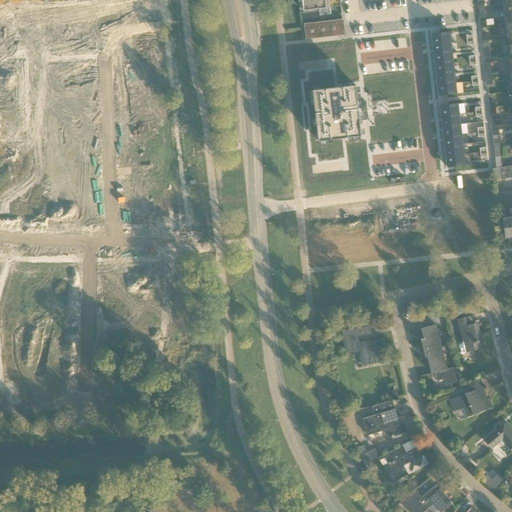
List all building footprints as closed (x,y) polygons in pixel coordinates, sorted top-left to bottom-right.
[(302,0),(304,11),(331,8),(329,0),(302,0)] [(511,23),(511,0),(503,0),(504,2),(505,2),(505,8),(504,8),(505,11),(506,11),(506,16),(505,16),(506,24),(511,23)] [(154,1),(135,3),(136,16),(146,15),(147,26),(157,25),(154,1)] [(135,3),(114,5),(117,29),(126,28),(126,17),(136,16),(135,3)] [(77,18),(77,39),(83,39),(83,46),(88,46),(88,39),(88,17),(77,18)] [(88,17),(88,39),(99,39),(98,17),(88,17)] [(66,18),(54,18),(55,38),(66,37),(66,18)] [(66,37),(66,42),(77,42),(77,39),(77,18),(66,18),(66,37)] [(342,21),(305,25),(307,38),(344,34),(342,21)] [(157,29),(137,31),(138,44),(158,42),(157,29)] [(450,32),(432,34),(433,45),(451,43),(450,32)] [(158,42),(138,44),(140,57),(160,54),(158,42)] [(451,43),(433,45),(435,55),(453,53),(451,43)] [(453,53),(435,55),(436,65),(454,63),(453,53)] [(160,54),(140,57),(141,69),(161,67),(160,54)] [(55,61),(56,80),(76,80),(76,79),(75,68),(68,68),(68,61),(55,61)] [(454,63),(436,65),(437,75),(455,73),(454,63)] [(16,67),(0,67),(0,79),(16,78),(16,67)] [(161,67),(141,69),(142,82),(162,80),(161,67)] [(455,73),(437,75),(438,86),(456,84),(455,73)] [(0,89),(17,89),(16,78),(0,79),(0,89)] [(56,80),(56,99),(69,99),(69,98),(69,92),(81,92),(80,79),(76,79),(76,80),(56,80)] [(162,80),(142,82),(144,94),(164,92),(162,80)] [(456,84),(438,86),(439,96),(457,94),(456,84)] [(356,86),(313,91),(319,141),(362,136),(360,121),(367,120),(365,101),(358,101),(356,86)] [(17,89),(0,89),(0,100),(17,100),(17,89)] [(152,106),(145,106),(146,118),(166,116),(164,96),(151,98),(152,106)] [(56,99),(56,118),(81,118),(81,106),(74,106),(74,98),(69,98),(69,99),(56,99)] [(17,100),(0,100),(0,111),(18,111),(17,100)] [(458,103),(440,105),(442,116),(460,114),(458,103)] [(0,122),(18,122),(18,111),(0,111),(0,122)] [(460,114),(442,116),(443,126),(461,124),(460,114)] [(146,118),(144,118),(145,130),(151,130),(152,138),(156,137),(168,136),(166,116),(146,118)] [(56,118),(57,137),(70,137),(70,130),(81,129),(81,118),(56,118)] [(18,122),(0,122),(0,133),(18,133),(18,122)] [(461,124),(443,126),(444,137),(462,135),(461,124)] [(462,135),(444,137),(445,147),(463,145),(462,135)] [(156,145),(145,147),(146,159),(151,158),(171,156),(168,136),(156,137),(156,145)] [(57,137),(57,156),(77,155),(77,144),(70,144),(70,137),(57,137)] [(463,145),(445,147),(446,157),(464,155),(463,145)] [(57,156),(58,175),(75,175),(75,167),(82,167),(82,155),(77,155),(57,156)] [(464,155),(446,157),(447,168),(465,166),(464,155)] [(171,156),(151,158),(152,169),(154,169),(155,177),(173,175),(171,156)] [(501,179),(508,179),(507,167),(500,168),(501,179)] [(494,180),(501,179),(500,168),(493,168),(494,180)] [(90,193),(90,199),(91,199),(91,218),(102,218),(102,199),(96,199),(96,193),(90,193)] [(175,193),(164,195),(166,213),(177,211),(175,193)] [(58,195),(58,219),(70,219),(69,199),(70,199),(70,195),(58,195)] [(164,195),(153,196),(154,214),(166,213),(164,195)] [(153,196),(141,197),(143,215),(154,214),(153,196)] [(141,197),(129,198),(131,216),(143,215),(141,197)] [(129,198),(118,200),(120,217),(131,216),(129,198)] [(69,199),(70,219),(80,219),(80,199),(70,199),(69,199)] [(90,199),(80,199),(80,219),(91,218),(91,199),(90,199)] [(511,237),(511,214),(508,215),(508,218),(503,219),(506,238),(511,237)] [(97,267),(97,285),(109,286),(109,268),(97,267)] [(68,268),(56,269),(57,289),(69,289),(68,268)] [(81,268),(68,268),(69,289),(82,288),(81,268)] [(109,268),(109,286),(120,286),(121,268),(109,268)] [(121,268),(120,286),(131,287),(132,269),(121,268)] [(43,269),(31,270),(31,290),(44,290),(43,269)] [(56,269),(43,269),(44,290),(57,289),(56,269)] [(132,269),(131,287),(143,287),(143,269),(132,269)] [(143,269),(143,287),(154,288),(155,270),(143,269)] [(31,270),(18,270),(18,291),(31,290),(31,270)] [(128,323),(128,324),(152,325),(153,306),(140,305),(140,312),(128,312),(128,323)] [(37,308),(19,308),(19,319),(20,327),(45,326),(44,315),(37,315),(37,308)] [(478,323),(474,324),(472,316),(459,319),(467,353),(484,348),(478,323)] [(126,323),(126,328),(132,329),(132,336),(135,336),(135,343),(138,344),(151,344),(152,325),(128,324),(128,323),(126,323)] [(436,325),(411,331),(411,332),(422,329),(424,338),(421,339),(421,340),(426,358),(428,358),(432,373),(435,372),(437,381),(445,379),(447,385),(457,382),(453,368),(448,369),(436,325)] [(45,326),(20,327),(20,346),(33,346),(33,339),(40,338),(40,332),(46,331),(46,326),(45,326)] [(373,335),(371,327),(343,332),(347,354),(360,351),(363,365),(386,361),(383,339),(359,343),(358,337),(373,335)] [(138,344),(137,363),(138,363),(138,370),(150,370),(151,344),(138,344)] [(33,346),(20,346),(21,365),(46,364),(46,352),(38,353),(38,346),(33,346)] [(46,364),(21,365),(22,384),(39,384),(38,378),(38,376),(46,376),(54,376),(54,366),(46,366),(46,364)] [(130,369),(130,375),(136,375),(136,389),(132,389),(132,397),(149,398),(150,370),(138,370),(130,369)] [(463,408),(467,417),(491,408),(484,388),(485,388),(481,378),(466,383),(470,392),(451,400),(455,411),(463,408)] [(39,387),(22,388),(23,409),(40,408),(48,408),(47,394),(39,395),(39,387)] [(396,389),(386,392),(389,401),(399,398),(396,389)] [(84,399),(83,411),(91,411),(91,399),(84,399)] [(398,418),(392,400),(372,407),(375,415),(363,419),(369,435),(383,431),(385,432),(386,435),(388,436),(389,438),(408,432),(403,417),(398,418)] [(129,401),(128,415),(148,416),(148,402),(129,401)] [(510,450),(511,451),(511,450),(511,428),(506,422),(478,447),(485,441),(492,449),(503,440),(511,449),(510,450)] [(364,445),(358,448),(361,454),(367,452),(364,445)] [(388,463),(397,481),(428,465),(419,448),(407,454),(403,445),(379,458),(383,466),(388,463)] [(487,474),(481,481),(494,491),(504,479),(498,473),(493,479),(487,474)] [(450,502),(453,505),(453,504),(443,492),(447,489),(440,482),(422,497),(415,490),(401,502),(409,511),(423,511),(433,504),(439,511),(450,502)]
